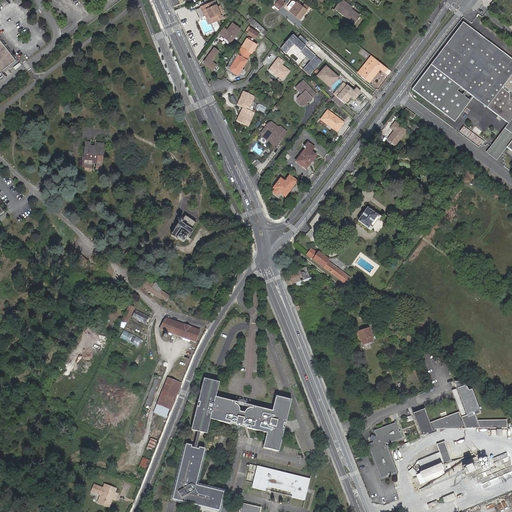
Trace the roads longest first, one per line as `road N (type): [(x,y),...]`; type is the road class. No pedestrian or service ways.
road 1 (tertiary): [(269,250),(292,232),(469,0)]
road 2 (tertiary): [(452,0),(269,250)]
road 3 (unclassified): [(261,254),(201,347),(136,511)]
road 4 (secondary): [(368,511),(269,250)]
road 5 (secondary): [(156,0),(245,194),(261,254)]
road 6 (secondary): [(261,254),(359,511)]
road 7 (secondary): [(269,250),(252,192),(163,0)]
road 8 (unknown): [(344,434),(440,392),(431,363)]
